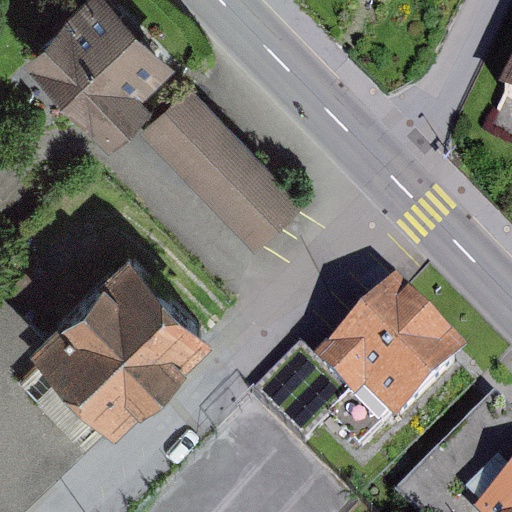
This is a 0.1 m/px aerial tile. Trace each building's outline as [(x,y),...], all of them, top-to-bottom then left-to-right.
[(176,70),(105,0),(94,0),(26,68),(110,150),(152,111),(143,103),(176,70)] [(193,91),(144,137),(256,254),(305,207),(193,91)] [(200,344),(110,256),(32,336),(10,357),(91,436),(104,442),(200,344)] [(462,359),(397,297),(376,318),(326,372),(304,352),(263,395),(309,439),(350,396),(391,434),(462,359)] [(10,357),(32,336),(3,307),(0,310),(0,511),(14,511),(91,436),(10,357)] [(511,511),(511,411),(506,406),(413,503),(422,511),(511,511)]
